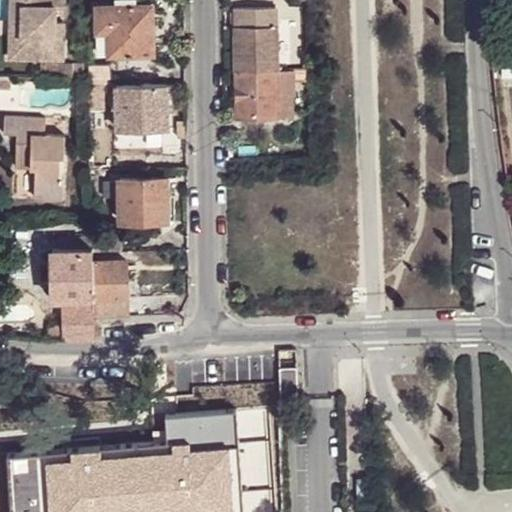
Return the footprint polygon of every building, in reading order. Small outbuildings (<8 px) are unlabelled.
[(13,0),(13,6),(24,6),(23,35),(17,35),(16,57),(66,57),(66,36),(57,35),(57,20),(58,6),(66,7),(66,0),(13,0)] [(135,3),(114,4),(96,5),(98,52),(151,51),(150,4),(135,3)] [(24,6),(13,6),(12,57),(16,57),(17,35),(23,35),(24,6)] [(274,6),(239,6),(239,24),(274,24),(274,6)] [(66,20),(57,20),(57,35),(66,36),(66,20)] [(234,69),(275,69),(274,24),(239,24),(234,24),(234,69)] [(275,71),(275,69),(234,69),(236,115),(290,115),(290,93),(275,93),(275,71)] [(289,70),(275,71),(275,93),(290,93),(289,70)] [(12,74),(0,73),(0,86),(11,87),(12,74)] [(86,86),(87,101),(99,101),(99,85),(86,86)] [(165,85),(164,85),(117,85),(115,85),(117,127),(167,128),(166,116),(165,85)] [(174,85),(165,85),(166,116),(171,116),(175,116),(174,85)] [(35,158),(35,168),(34,198),(63,200),(66,135),(45,134),(46,119),(5,116),(4,133),(16,134),(15,157),(35,158)] [(15,167),(35,168),(35,158),(15,157),(15,167)] [(119,180),(119,197),(120,220),(173,219),(173,194),(171,194),(167,194),(167,177),(119,178),(119,180)] [(103,197),(119,197),(119,180),(102,181),(103,197)] [(91,251),(121,250),(122,232),(91,232),(91,247),(91,251)] [(91,259),(91,251),(91,247),(52,247),(54,297),(92,297),(91,259)] [(91,259),(92,297),(127,295),(127,278),(127,259),(91,259)] [(127,278),(127,295),(139,295),(139,277),(127,278)] [(127,295),(92,297),(92,302),(92,315),(94,315),(127,314),(127,295)] [(94,339),(94,315),(92,315),(92,302),(64,303),(64,322),(48,323),(47,338),(94,339)] [(166,446),(11,451),(14,511),(275,511),(270,407),(164,415),(166,446)]
